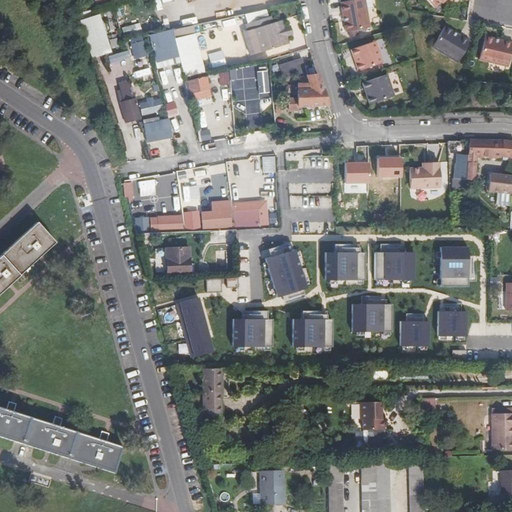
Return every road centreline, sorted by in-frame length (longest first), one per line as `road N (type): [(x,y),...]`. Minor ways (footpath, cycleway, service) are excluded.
road 1 (residential): [(0,88),(83,151),(187,511)]
road 2 (residential): [(345,137),(123,172)]
road 3 (residential): [(511,135),(345,137)]
road 4 (residential): [(345,137),(308,0)]
